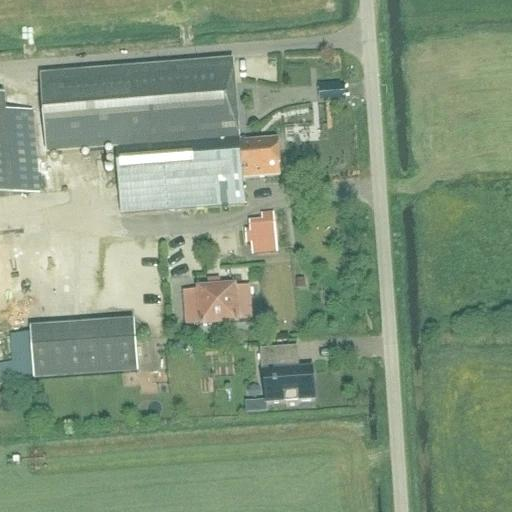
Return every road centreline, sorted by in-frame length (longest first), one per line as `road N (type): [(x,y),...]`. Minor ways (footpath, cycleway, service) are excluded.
road 1 (unclassified): [(403,511),(368,0)]
road 2 (track): [(370,38),(0,67)]
